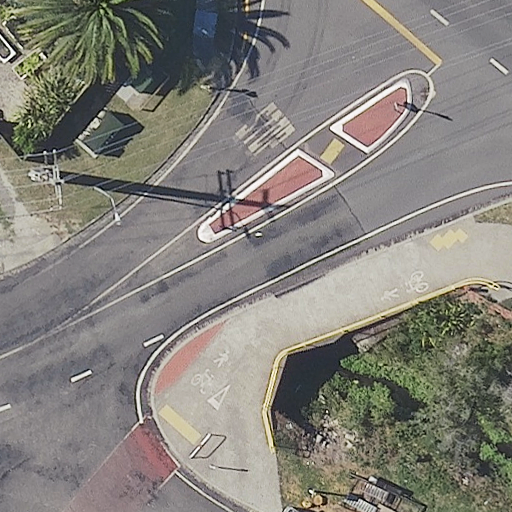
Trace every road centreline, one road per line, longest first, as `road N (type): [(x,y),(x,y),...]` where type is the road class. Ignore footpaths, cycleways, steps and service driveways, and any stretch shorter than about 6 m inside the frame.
road 1 (residential): [(511,34),(160,285),(0,379)]
road 2 (residential): [(0,402),(91,511)]
